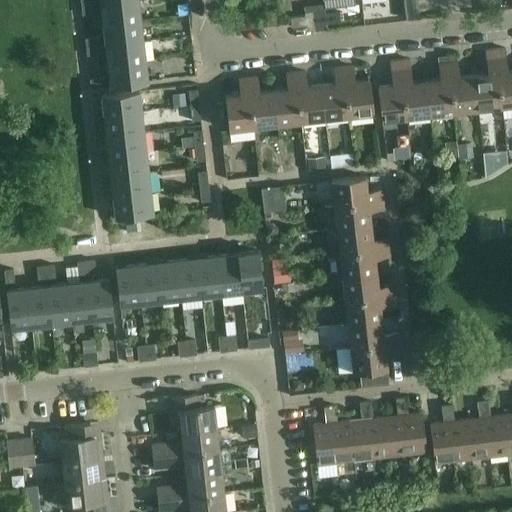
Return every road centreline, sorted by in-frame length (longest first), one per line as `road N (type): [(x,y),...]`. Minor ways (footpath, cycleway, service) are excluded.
road 1 (residential): [(102,249),(219,236),(204,71),(222,44)]
road 2 (residential): [(222,44),(241,54),(511,24)]
road 3 (residential): [(102,249),(76,0)]
road 4 (residential): [(270,405),(511,376)]
road 5 (residential): [(116,380),(247,366),(259,373),(270,405)]
road 6 (residential): [(125,511),(116,380)]
